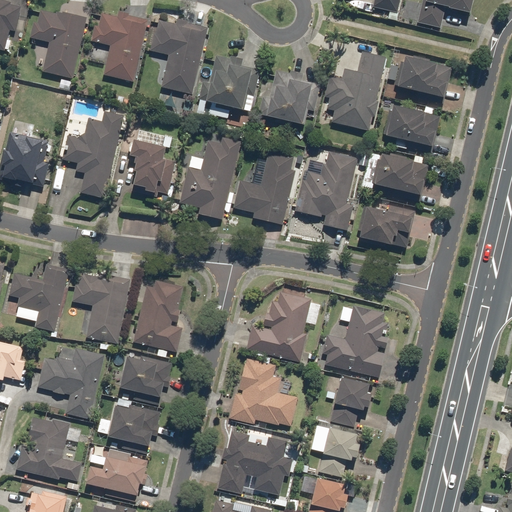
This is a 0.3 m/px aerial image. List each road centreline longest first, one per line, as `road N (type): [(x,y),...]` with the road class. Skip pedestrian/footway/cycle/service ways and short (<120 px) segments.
road 1 (residential): [(435,290),(493,56),(511,21)]
road 2 (residential): [(234,255),(175,511)]
road 3 (residential): [(0,217),(105,241),(234,255)]
road 4 (residential): [(384,511),(435,290)]
road 5 (secondary): [(492,291),(440,511)]
road 6 (residential): [(234,255),(435,290)]
